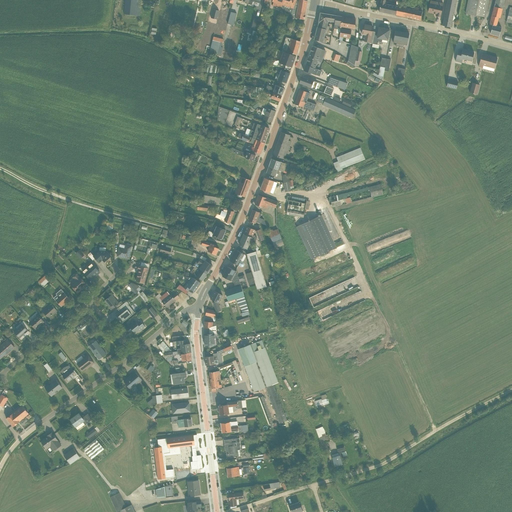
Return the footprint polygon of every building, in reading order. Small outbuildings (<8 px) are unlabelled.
[(125,0),(124,14),(140,16),(141,0),(125,0)] [(287,13),(291,14),(296,0),(272,0),(272,2),(273,2),(273,5),(281,8),(282,8),(282,10),(288,12),(287,13)] [(298,0),(298,1),(296,0),(291,14),(290,17),(304,20),(307,1),(303,0),(298,0)] [(388,0),(380,0),(379,11),(395,15),(398,3),(398,0),(394,0),(395,1),(396,1),(395,5),(388,4),(388,0)] [(430,0),(428,12),(436,14),(436,16),(440,17),(440,15),(441,15),(443,3),(430,0)] [(447,0),(442,25),(450,27),(456,0),(447,0)] [(468,0),(465,13),(485,17),(488,0),(468,0)] [(494,0),(489,24),(492,25),(490,34),(499,36),(501,27),(496,26),(498,18),(500,18),(504,0),(494,0)] [(398,3),(395,15),(420,20),(422,11),(419,11),(419,8),(398,3)] [(328,21),(334,22),(335,15),(321,13),(320,14),(318,22),(319,22),(328,24),(328,21)] [(341,27),(342,16),(335,15),(334,22),(334,28),(340,30),(341,28),(341,27)] [(355,19),(342,16),(341,27),(354,29),(355,19)] [(327,26),(328,24),(319,22),(317,27),(329,30),(330,27),(327,26)] [(372,26),(363,24),(361,34),(365,35),(363,41),(368,42),(367,43),(372,44),(374,32),(371,31),(372,26)] [(328,34),(329,30),(317,27),(315,33),(324,36),(325,34),(328,34)] [(341,28),(340,30),(339,40),(342,41),(343,37),(350,38),(351,30),(341,28)] [(378,33),(374,32),(372,44),(376,44),(377,41),(387,43),(389,30),(379,28),(378,33)] [(406,45),(409,34),(395,31),(393,43),(396,43),(396,46),(402,48),(403,45),(406,45)] [(315,33),(314,39),(322,41),(321,43),(325,44),(327,38),(324,38),(324,36),(315,33)] [(299,44),(300,41),(286,37),(282,51),(283,52),(286,53),(286,51),(296,55),(299,45),(299,44)] [(217,54),(220,42),(212,40),(209,52),(217,54)] [(354,65),(357,51),(358,47),(351,45),(348,61),(354,65)] [(312,46),(305,65),(315,68),(317,61),(321,62),(325,51),(312,46)] [(471,61),(474,52),(462,49),(462,50),(458,49),(455,61),(461,63),(462,59),(471,61)] [(279,66),(290,70),(296,56),(286,53),(283,52),(280,61),(278,60),(276,61),(273,60),(272,64),(279,66)] [(493,72),(497,58),(486,55),(482,54),(478,66),(483,68),(482,68),(493,72)] [(315,68),(305,65),(303,71),(319,76),(321,71),(315,68)] [(240,68),(231,66),(229,72),(238,74),(240,68)] [(286,83),(290,70),(279,66),(278,69),(280,70),(279,74),(277,73),(275,79),(286,83)] [(384,70),(385,67),(380,66),(378,75),(373,72),(372,74),(382,80),(384,70)] [(261,71),(251,70),(250,76),(260,78),(261,71)] [(212,75),(206,84),(210,87),(216,77),(212,75)] [(317,82),(301,77),(299,83),(315,89),(317,82)] [(330,77),(328,83),(344,90),(347,83),(330,77)] [(458,82),(448,79),(446,87),(456,89),(458,82)] [(267,85),(266,89),(281,95),(284,88),(278,86),(279,83),(273,81),(272,84),(275,85),(274,88),(267,85)] [(477,95),(479,85),(474,83),(472,83),(469,92),(477,95)] [(323,93),(331,96),(334,89),(326,86),(323,93)] [(265,89),(263,94),(271,97),(271,98),(279,101),(281,95),(265,89)] [(300,89),(294,104),(313,111),(316,104),(307,101),(310,93),(300,89)] [(355,110),(318,94),(316,99),(318,100),(317,101),(323,104),(322,105),(352,118),(355,110)] [(224,125),(230,110),(218,106),(217,122),(224,125)] [(263,119),(271,122),(275,111),(267,108),(266,109),(263,108),(261,114),(264,115),(263,119)] [(255,139),(264,143),(269,129),(269,128),(254,123),(251,130),(247,128),(245,134),(250,137),(255,139)] [(248,142),(250,137),(245,134),(240,132),(238,137),(241,139),(248,142)] [(281,132),(273,155),(284,159),(291,141),(288,140),(289,139),(290,137),(289,137),(290,135),(281,132)] [(264,143),(255,139),(251,149),(260,154),(264,143)] [(230,150),(253,161),(256,155),(255,155),(247,152),(246,154),(232,147),(230,150)] [(342,168),(365,159),(360,147),(336,157),(338,161),(333,163),(337,171),(342,169),(342,168)] [(285,163),(271,158),(269,166),(279,170),(288,174),(288,172),(284,171),(286,166),(287,164),(285,163)] [(236,172),(220,165),(218,169),(234,177),(236,172)] [(279,170),(269,166),(266,173),(277,177),(278,174),(279,170)] [(244,197),(251,180),(241,177),(235,193),(237,194),(237,195),(237,196),(238,197),(239,198),(240,198),(242,197),(242,196),(244,197)] [(277,183),(264,178),(260,189),(273,193),(277,183)] [(330,197),(327,198),(327,200),(330,199),(332,207),(383,194),(380,184),(329,197),(330,197)] [(205,190),(203,202),(220,205),(222,193),(205,190)] [(266,198),(258,195),(255,204),(267,209),(268,205),(275,208),(277,201),(267,197),(266,198)] [(288,204),(286,214),(303,217),(305,209),(308,209),(310,201),(306,201),(306,199),(289,196),(287,196),(287,200),(289,200),(288,204)] [(215,218),(229,223),(233,211),(228,210),(228,208),(223,208),(223,211),(222,211),(220,215),(217,213),(215,218)] [(252,210),(248,221),(255,223),(256,222),(265,225),(264,219),(260,218),(261,213),(252,210)] [(321,215),(296,227),(311,259),(336,248),(321,215)] [(209,231),(207,235),(212,237),(211,237),(216,239),(217,237),(221,239),(222,239),(222,238),(225,231),(225,230),(223,230),(226,225),(215,220),(213,225),(216,226),(213,233),(209,231)] [(246,226),(243,234),(252,237),(251,240),(252,241),(255,241),(256,241),(257,237),(253,235),(255,230),(246,226)] [(256,231),(260,241),(264,239),(260,229),(256,231)] [(281,238),(277,229),(273,231),(272,229),(268,231),(272,242),(281,238)] [(243,234),(239,244),(248,248),(250,243),(251,244),(252,241),(251,240),(252,237),(243,234)] [(211,243),(203,240),(202,241),(193,238),(191,245),(197,247),(198,243),(201,245),(209,247),(207,251),(216,255),(219,248),(215,247),(215,245),(211,243)] [(117,256),(128,258),(131,244),(127,243),(127,245),(126,244),(125,249),(119,248),(117,256)] [(236,250),(230,261),(240,266),(241,267),(242,267),(243,266),(244,265),(244,263),(243,262),(246,257),(245,256),(245,255),(244,254),(245,252),(241,249),(239,252),(236,250)] [(80,259),(84,255),(79,250),(75,253),(80,259)] [(102,260),(104,262),(107,259),(108,259),(110,257),(111,256),(106,251),(99,250),(93,256),(90,252),(88,255),(93,260),(95,258),(99,262),(102,260)] [(257,289),(267,286),(258,257),(256,251),(246,254),(252,272),(255,283),(257,289)] [(198,269),(207,274),(212,266),(205,260),(204,261),(201,258),(197,263),(200,265),(198,269)] [(91,263),(82,271),(91,280),(100,272),(91,263)] [(144,283),(149,268),(138,265),(137,269),(139,270),(136,281),(144,283)] [(227,266),(222,276),(233,282),(235,287),(241,285),(239,282),(238,277),(236,271),(227,266)] [(207,274),(198,269),(194,267),(190,272),(202,280),(207,274)] [(249,285),(255,283),(252,272),(246,273),(249,285)] [(39,281),(43,286),(54,277),(51,274),(49,276),(46,274),(39,281)] [(70,284),(77,292),(86,284),(77,274),(72,278),(74,280),(70,284)] [(190,289),(194,291),(200,283),(194,278),(185,276),(184,278),(189,279),(183,287),(188,291),(190,289)] [(149,279),(147,287),(158,285),(159,284),(160,282),(152,280),(153,279),(150,278),(149,279)] [(182,293),(185,290),(176,283),(173,287),(182,293)] [(245,298),(241,285),(235,287),(224,290),(229,303),(235,301),(236,300),(236,301),(237,301),(245,298)] [(57,295),(53,298),(55,300),(56,300),(61,306),(70,299),(64,293),(64,292),(61,289),(56,294),(57,295)] [(212,303),(216,312),(221,311),(218,303),(222,295),(214,291),(210,299),(215,302),(212,303)] [(167,292),(160,298),(167,307),(179,297),(175,292),(171,295),(170,294),(169,294),(167,292)] [(109,306),(111,309),(116,306),(118,308),(123,304),(121,301),(118,303),(112,295),(105,300),(109,306)] [(249,311),(245,298),(237,301),(240,310),(241,310),(242,313),(241,313),(242,316),(249,314),(248,312),(249,311)] [(117,317),(122,322),(135,312),(128,304),(129,304),(127,301),(123,304),(118,308),(117,308),(121,313),(117,317)] [(51,304),(43,311),(48,318),(57,310),(51,304)] [(151,307),(148,310),(154,317),(157,315),(151,307)] [(214,310),(207,309),(205,315),(212,317),(214,322),(204,321),(203,327),(208,328),(209,327),(217,325),(218,325),(214,310)] [(38,315),(29,322),(35,329),(44,322),(38,315)] [(13,332),(21,340),(29,332),(27,330),(29,328),(23,321),(16,328),(17,329),(13,332)] [(133,331),(135,333),(138,330),(139,331),(145,326),(142,323),(139,326),(135,321),(129,326),(129,325),(125,327),(129,332),(130,330),(133,331)] [(204,334),(204,339),(205,339),(205,346),(215,345),(214,334),(216,334),(216,329),(218,329),(217,325),(209,327),(209,334),(204,334)] [(78,339),(81,336),(77,331),(76,331),(74,328),(72,330),(74,333),(78,339)] [(173,354),(191,352),(190,344),(185,344),(184,335),(172,336),(173,351),(172,352),(165,352),(165,353),(165,355),(173,354)] [(0,345),(0,358),(5,355),(4,354),(6,353),(7,354),(14,348),(7,340),(0,345)] [(96,340),(88,346),(99,360),(106,354),(96,340)] [(254,391),(265,387),(273,384),(278,382),(265,347),(264,347),(261,340),(238,349),(244,365),(249,380),(254,391)] [(165,352),(172,352),(163,341),(158,345),(165,353),(165,352)] [(213,356),(204,357),(205,365),(222,363),(221,353),(232,349),(231,345),(216,352),(217,353),(213,354),(213,356)] [(64,361),(66,359),(61,351),(58,354),(64,361)] [(192,360),(191,352),(173,354),(165,355),(165,358),(166,358),(167,358),(167,360),(168,360),(168,361),(172,360),(172,364),(178,364),(178,363),(186,362),(186,360),(192,360)] [(83,359),(76,364),(82,371),(90,365),(90,366),(94,363),(87,354),(82,358),(83,359)] [(61,371),(60,373),(65,380),(66,379),(68,381),(74,377),(75,378),(78,376),(74,370),(73,371),(69,366),(65,367),(63,369),(61,371)] [(124,382),(131,390),(139,383),(142,380),(134,371),(130,375),(131,376),(128,379),(128,378),(124,382)] [(210,372),(211,380),(217,379),(221,379),(220,371),(210,372)] [(177,373),(170,374),(172,384),(184,382),(184,377),(186,376),(185,372),(177,373)] [(289,388),(291,387),(284,377),(282,378),(289,388)] [(217,379),(211,380),(212,391),(217,390),(216,388),(222,387),(221,384),(219,385),(219,381),(218,381),(217,379)] [(48,384),(44,387),(51,396),(62,388),(56,380),(48,385),(48,384)] [(287,420),(273,384),(265,387),(279,423),(281,429),(289,426),(286,420),(287,420)] [(187,388),(170,390),(172,399),(188,397),(187,388)] [(322,398),(314,401),(317,408),(329,403),(326,394),(320,395),(322,398)] [(157,403),(156,396),(152,396),(152,399),(147,403),(150,406),(153,404),(157,403)] [(259,397),(269,424),(270,423),(270,424),(273,423),(271,419),(272,418),(269,411),(268,411),(267,408),(268,408),(264,396),(263,397),(263,396),(259,397)] [(246,407),(245,400),(241,400),(227,402),(227,404),(217,406),(218,411),(219,410),(220,414),(229,413),(228,407),(237,406),(237,408),(242,408),(242,407),(246,407)] [(189,403),(172,405),(173,414),(190,412),(189,403)] [(22,406),(6,418),(13,427),(28,414),(22,406)] [(70,420),(77,430),(84,425),(85,425),(92,420),(88,414),(82,418),(79,413),(70,420)] [(177,416),(171,417),(172,424),(178,423),(178,427),(192,426),(191,418),(178,420),(177,416)] [(220,423),(220,428),(221,428),(222,432),(235,431),(235,432),(244,431),(244,433),(248,432),(248,431),(247,425),(238,426),(237,421),(231,422),(220,423)] [(89,438),(99,430),(96,427),(86,434),(89,438)] [(322,427),(316,429),(321,443),(322,443),(324,442),(329,440),(327,434),(326,435),(323,428),(322,427)] [(61,446),(52,433),(47,436),(48,437),(41,441),(46,449),(50,447),(53,451),(61,446)] [(167,439),(168,448),(195,445),(194,435),(167,439)] [(224,440),(226,458),(227,458),(241,456),(239,438),(225,440),(224,440)] [(162,447),(154,448),(158,479),(166,478),(162,447)] [(332,457),(334,466),(342,464),(342,462),(344,461),(343,458),(347,457),(346,451),(345,451),(344,447),(337,449),(338,453),(332,455),(332,457)] [(80,458),(73,448),(64,455),(68,462),(65,464),(67,466),(69,464),(70,465),(80,458)] [(191,448),(182,449),(184,472),(193,471),(191,448)] [(239,467),(226,468),(227,477),(240,476),(239,467)] [(187,482),(189,496),(200,495),(198,481),(187,482)] [(173,497),(172,484),(164,487),(156,490),(157,499),(173,497)] [(111,491),(107,492),(117,511),(134,511),(131,505),(126,507),(119,493),(117,494),(115,491),(112,493),(111,491)] [(230,506),(230,509),(237,507),(236,505),(239,505),(238,500),(243,499),(243,492),(229,494),(230,506)] [(197,511),(197,510),(197,511),(196,507),(201,506),(201,501),(188,503),(188,507),(187,507),(187,511),(197,511)] [(288,505),(290,511),(301,511),(302,511),(303,511),(301,506),(300,506),(299,502),(288,505)]
